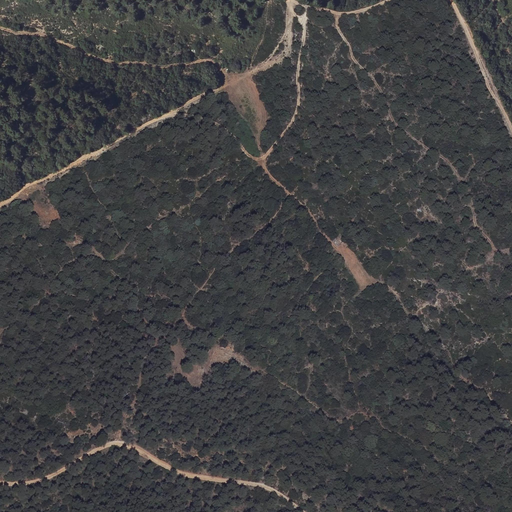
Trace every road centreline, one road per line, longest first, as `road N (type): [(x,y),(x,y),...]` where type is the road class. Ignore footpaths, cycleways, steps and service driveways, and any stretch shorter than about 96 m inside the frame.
road 1 (track): [(388,0),(356,12),(310,8),(300,104),(261,157),(214,121),(173,115),(0,202)]
road 2 (track): [(416,309),(403,308),(398,293),(373,276),(345,303),(341,312),(355,334),(344,357),(359,407),(341,420),(231,354),(215,356),(190,377),(139,381),(113,445)]
road 3 (track): [(0,483),(37,482),(125,444),(191,476),(267,488),(302,511)]
road 4 (track): [(336,12),(390,117),(448,161),(468,192),(475,225),(499,252)]
road 5 (track): [(229,81),(211,61),(164,68),(101,61),(46,35),(0,29)]
road 6 (track): [(148,123),(254,68),(273,51),(290,6)]
road 7 (track): [(412,314),(456,371),(511,422)]
road 8 (track): [(452,0),(511,127)]
